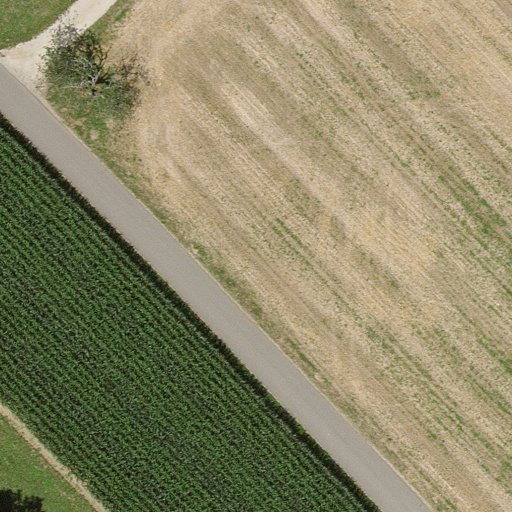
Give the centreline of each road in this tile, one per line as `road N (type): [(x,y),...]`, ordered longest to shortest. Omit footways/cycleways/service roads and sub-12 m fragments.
road 1 (unclassified): [(395,511),(0,97)]
road 2 (track): [(99,0),(1,98)]
